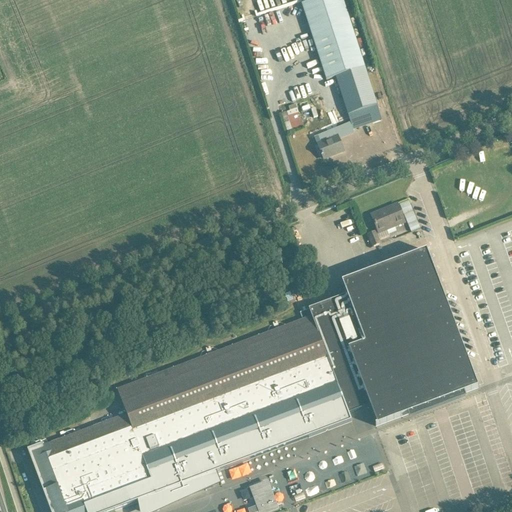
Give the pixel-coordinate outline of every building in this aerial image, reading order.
[(342,0),(315,0),(302,4),(326,81),(335,78),(350,125),(335,131),(339,140),(354,134),(353,131),(382,121),(365,68),(342,0)] [(282,103),(292,102),(291,88),(280,90),(282,103)] [(335,131),(315,139),(322,156),(324,160),(336,155),(344,152),(339,140),(335,131)] [(386,210),(371,216),(379,234),(407,223),(399,204),(397,205),(386,210)] [(375,232),(367,235),(372,248),(381,244),(379,241),(375,232)] [(43,446),(28,451),(50,511),(112,511),(140,502),(143,511),(147,511),(220,485),(221,486),(222,485),(217,473),(352,422),(349,415),(370,407),(377,426),(376,426),(376,427),(464,394),(478,388),(427,251),(342,283),(347,296),(300,314),(303,321),(118,390),(127,415),(43,447),(43,446)] [(327,476),(331,489),(353,482),(349,469),(327,476)] [(304,488),(307,497),(326,492),(324,483),(304,488)] [(257,507),(248,511),(273,511),(279,510),(279,509),(278,510),(274,501),(273,498),(267,500),(258,503),(259,506),(257,507)]
